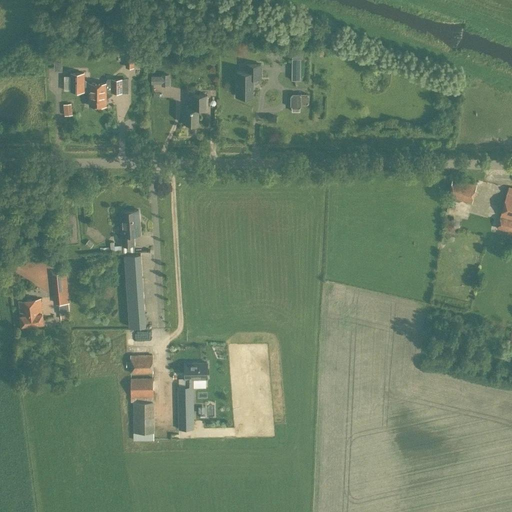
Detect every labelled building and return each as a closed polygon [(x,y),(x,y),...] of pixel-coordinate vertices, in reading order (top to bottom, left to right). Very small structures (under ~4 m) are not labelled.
[(125,54),(126,67),(134,67),(134,65),(139,65),(139,54),(125,54)] [(291,58),(291,80),(301,80),(301,58),(291,58)] [(253,83),(256,83),(260,81),(260,78),(262,78),(262,64),(245,64),(245,70),(235,70),(235,96),(253,96),(253,83)] [(89,82),(83,79),(83,73),(71,73),(71,91),(83,91),(83,90),(89,90),(89,105),(106,105),(106,98),(108,98),(112,94),(112,93),(128,93),(128,78),(111,78),(111,82),(106,82),(106,83),(89,83),(89,82)] [(161,86),(169,86),(170,73),(160,73),(160,75),(151,75),(151,83),(161,83),(161,86)] [(192,126),(192,123),(198,123),(198,108),(207,108),(207,95),(192,94),(192,107),(183,107),(183,123),(185,123),(185,126),(192,126)] [(300,111),(300,107),(300,104),(307,104),(308,104),(308,95),(308,94),(300,94),(291,94),(291,95),(291,106),(291,107),(292,107),(292,111),(300,111)] [(64,116),(72,115),(71,103),(63,104),(64,116)] [(447,197),(472,204),(477,184),(452,177),(447,197)] [(511,187),(508,186),(496,228),(511,232),(511,187)] [(135,245),(134,234),(140,234),(138,210),(120,211),(122,235),(121,235),(122,246),(123,246),(123,253),(134,252),(134,245),(135,245)] [(140,254),(124,255),(129,327),(145,326),(140,254)] [(53,273),(56,304),(69,303),(66,272),(53,273)] [(22,325),(43,323),(40,298),(19,301),(22,325)] [(130,367),(130,373),(153,373),(153,355),(130,355),(130,361),(126,361),(126,367),(130,367)] [(185,363),(185,379),(185,386),(177,386),(178,429),(194,429),(193,386),(193,379),(207,378),(207,362),(185,363)] [(154,440),(154,432),(153,377),(131,378),(131,401),(133,401),(133,441),(154,440)]
